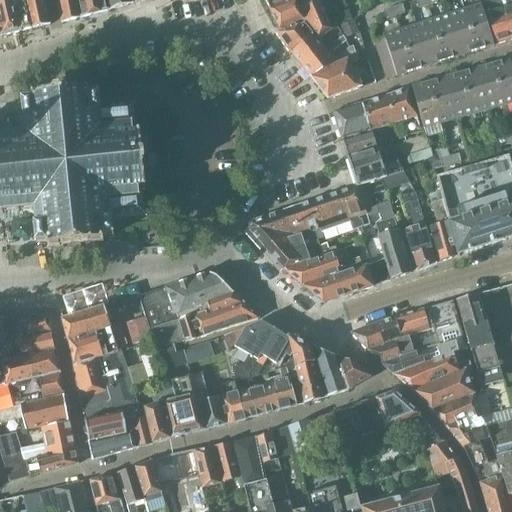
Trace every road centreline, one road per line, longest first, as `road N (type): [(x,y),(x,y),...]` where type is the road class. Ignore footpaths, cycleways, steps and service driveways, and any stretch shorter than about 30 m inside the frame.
road 1 (residential): [(0,64),(122,33),(193,32),(242,57),(282,124)]
road 2 (residential): [(86,472),(260,426),(371,391),(386,378)]
road 3 (residential): [(282,124),(511,48)]
road 4 (residential): [(304,324),(511,262)]
road 5 (residential): [(86,472),(47,278)]
road 6 (residential): [(222,254),(47,278)]
road 7 (residential): [(282,124),(278,162),(222,254)]
